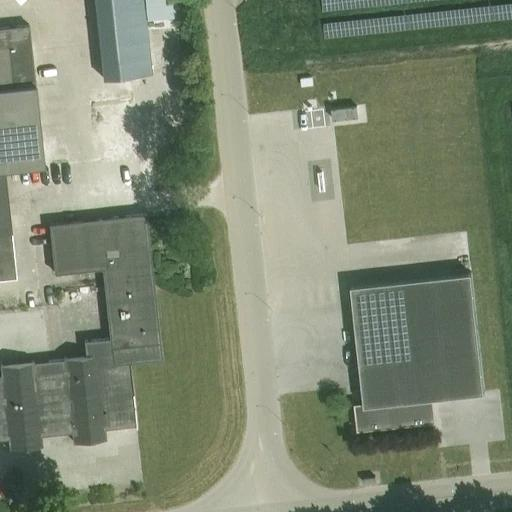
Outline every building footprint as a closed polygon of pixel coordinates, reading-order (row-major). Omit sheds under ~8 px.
[(152,72),(144,0),(94,0),(103,78),(152,72)] [(5,169),(46,165),(30,25),(0,28),(0,279),(17,278),(5,169)] [(358,105),(332,108),(333,119),(359,117),(358,105)] [(161,358),(146,213),(51,223),(56,274),(104,269),(111,337),(85,340),(87,356),(1,365),(2,375),(0,375),(0,438),(9,438),(10,448),(43,446),(42,434),(73,431),(74,441),(107,438),(106,427),(136,424),(130,361),(161,358)] [(471,272),(352,285),(364,402),(355,403),(357,428),(433,420),(431,398),(485,392),(471,272)]
